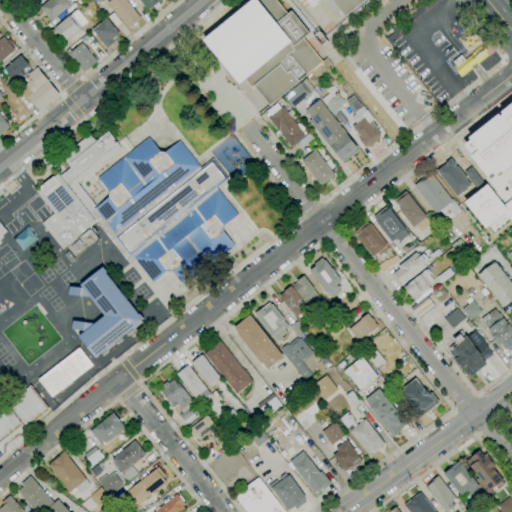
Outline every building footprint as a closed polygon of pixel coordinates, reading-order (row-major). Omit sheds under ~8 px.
[(50,22),(39,8),(49,0),(65,0),(70,5),(50,22)] [(97,9),(90,0),(100,0),(104,4),(97,9)] [(128,29),(107,3),(110,0),(125,0),(141,19),(128,29)] [(160,0),(148,11),(139,0),(160,0)] [(269,105),(255,87),(253,89),(245,79),(239,84),(203,40),(207,37),(243,7),(241,4),(245,0),(275,0),(287,14),(291,11),(309,33),(303,38),(322,62),(269,105)] [(364,0),(345,16),(332,1),(333,0),(364,0)] [(65,41),(61,34),(59,36),(53,29),(77,9),(87,22),(65,41)] [(116,27),(108,16),(113,13),(121,23),(116,27)] [(107,48),(92,30),(106,18),(119,34),(118,35),(120,37),(114,42),(107,48)] [(0,62),(0,38),(3,36),(7,40),(8,39),(12,43),(10,45),(14,50),(0,62)] [(83,73),(68,54),(82,43),(97,61),(83,73)] [(461,77),(452,67),(463,58),(465,60),(468,58),(471,55),(469,53),(479,45),(488,56),(478,64),(476,62),(473,65),(470,67),(471,69),(461,77)] [(15,81),(4,68),(20,55),(29,65),(20,72),(23,75),(15,81)] [(39,112),(21,90),(26,86),(25,85),(28,82),(25,78),(28,76),(27,74),(36,67),(59,95),(39,112)] [(308,94),(300,84),(306,80),(313,89),(308,94)] [(293,108),(283,97),(299,83),(309,95),(293,108)] [(334,115),(321,99),(334,89),(335,91),(337,89),(340,92),(338,93),(346,102),(344,104),(345,105),(343,107),(341,106),(343,108),(334,115)] [(340,160),(309,121),(312,119),(305,111),(319,99),(346,133),(346,134),(359,151),(345,162),(342,159),(340,160)] [(369,148),(367,146),(366,147),(366,146),(365,147),(359,140),(361,138),(352,127),(356,123),(351,117),(355,114),(354,113),(354,114),(349,107),(357,100),(373,120),(372,121),(377,127),(375,129),(380,135),(378,137),(380,139),(369,148)] [(462,144),(487,176),(484,178),(489,185),(488,186),(486,183),(462,202),(484,230),(504,215),(510,223),(511,221),(511,100),(498,111),(501,115),(499,116),(497,113),(466,137),(469,139),(462,144)] [(291,148),(287,143),(286,144),(283,141),(285,140),(281,135),(282,134),(279,130),(278,131),(274,126),(273,127),(270,124),(272,123),(268,118),(270,116),(269,114),(267,111),(277,103),(280,108),(282,106),(287,112),(291,109),(294,114),(290,117),(306,136),(291,148)] [(344,125),(336,116),(341,111),(349,121),(344,125)] [(0,134),(0,115),(9,127),(0,134)] [(96,222),(76,238),(77,238),(62,250),(41,223),(54,213),(36,191),(40,188),(40,187),(53,176),(54,177),(58,174),(60,176),(70,168),(61,157),(90,134),(96,141),(108,132),(118,143),(66,184),(96,222)] [(303,147),(299,142),(306,136),(305,135),(310,132),(315,138),(303,147)] [(97,207),(108,197),(109,192),(98,178),(149,138),(160,152),(165,152),(179,141),(201,168),(212,159),(228,179),(217,188),(238,215),(224,226),(223,232),(234,246),(225,253),(183,286),(172,272),(167,271),(153,282),(136,261),(94,208),(97,207)] [(136,261),(130,265),(96,222),(66,184),(118,143),(121,148),(78,183),(97,207),(94,208),(136,261)] [(321,186),(301,161),(315,150),(335,175),(321,186)] [(471,185),(466,179),(467,178),(458,167),(457,168),(455,165),(456,164),(451,158),(445,163),(445,164),(442,166),(436,171),(457,197),(471,185)] [(450,217),(446,211),(443,213),(440,210),(435,214),(414,186),(425,177),(426,179),(432,174),(452,200),(452,199),(460,209),(450,217)] [(421,232),(416,225),(413,228),(399,210),(401,209),(396,202),(394,200),(405,191),(427,217),(426,218),(430,224),(421,232)] [(400,242),(397,238),(392,242),(375,221),(376,220),(373,217),(386,207),(388,209),(389,208),(410,234),(400,242)] [(372,257),(356,236),(357,235),(354,232),(367,222),(369,224),(370,223),(389,248),(380,255),(379,254),(378,255),(377,254),(372,257)] [(460,256),(451,245),(460,238),(469,249),(460,256)] [(406,253),(402,249),(410,243),(413,247),(406,253)] [(400,287),(391,275),(399,268),(398,266),(416,252),(426,266),(400,287)] [(382,272),(377,266),(386,260),(386,261),(395,254),(399,259),(382,272)] [(332,298),(327,293),(309,271),(315,266),(313,265),(322,258),(324,261),(325,260),(342,282),(337,286),(339,285),(341,287),(339,289),(341,291),(332,298)] [(511,298),(502,306),(478,276),(495,262),(511,283),(511,298)] [(85,330),(72,329),(73,321),(94,323),(104,315),(90,297),(69,295),(69,286),(82,288),(80,285),(102,267),(107,272),(106,273),(139,314),(140,314),(143,318),(141,320),(143,322),(134,329),(133,328),(115,342),(116,343),(107,350),(106,349),(95,358),(78,336),(85,330)] [(441,284),(436,277),(449,268),(454,274),(441,284)] [(413,298),(409,294),(403,288),(425,270),(434,280),(413,298)] [(305,304),(293,288),(294,287),(292,285),(303,276),(318,294),(315,297),(314,296),(305,304)] [(296,318),(278,296),(284,292),(283,291),(290,286),(305,304),(298,309),(301,313),(296,318)] [(419,318),(411,308),(427,296),(434,305),(419,318)] [(471,320),(466,314),(465,315),(462,311),(463,310),(462,309),(469,303),(466,301),(470,298),(481,311),(471,320)] [(277,340),(273,336),(272,337),(254,314),(269,302),(288,326),(284,329),(287,332),(277,340)] [(452,329),(444,318),(457,308),(465,318),(452,329)] [(511,349),(509,352),(508,349),(506,351),(501,344),(499,345),(497,343),(496,344),(492,339),(494,338),(492,336),(493,335),(488,329),(484,325),(499,313),(511,328),(511,349)] [(359,342),(349,329),(360,321),(359,320),(367,314),(378,327),(359,342)] [(267,370),(262,363),(261,364),(237,334),(238,333),(234,328),(250,315),(283,357),(267,370)] [(298,338),(290,326),(296,321),(305,333),(298,338)] [(471,376),(464,368),(462,369),(455,360),(455,359),(449,352),(450,351),(448,349),(455,343),(453,340),(460,334),(463,338),(466,335),(467,336),(474,330),(475,331),(489,348),(488,349),(493,355),(484,362),(486,364),(478,370),(471,376)] [(236,394),(204,354),(220,341),(252,381),(236,394)] [(305,380),(280,349),(287,344),(312,375),(305,380)] [(51,397),(38,379),(79,348),(93,365),(51,397)] [(376,368),(367,357),(376,350),(385,362),(376,368)] [(211,388),(209,385),(191,363),(202,355),(219,377),(218,378),(220,380),(211,388)] [(326,373),(324,370),(327,368),(324,364),(322,365),(321,364),(323,362),(320,359),(324,356),(329,361),(328,361),(330,364),(331,364),(334,367),(326,373)] [(360,390),(357,388),(356,389),(353,386),(355,385),(344,371),(362,357),(377,376),(360,390)] [(200,402),(196,397),(195,398),(176,374),(188,365),(210,394),(200,402)] [(324,401),(312,386),(313,385),(317,382),(326,375),(337,390),(324,401)] [(419,419),(403,399),(404,398),(399,392),(415,378),(423,389),(424,388),(428,393),(431,393),(439,402),(419,419)] [(182,413),(178,408),(179,407),(178,406),(174,409),(159,391),(163,387),(162,385),(167,382),(168,383),(173,379),(176,384),(177,382),(194,403),(182,413)] [(6,404),(30,385),(49,409),(25,428),(22,424),(6,404)] [(393,437),(387,430),(386,431),(369,408),(370,407),(364,399),(379,388),(387,400),(388,399),(398,413),(399,413),(407,424),(400,430),(401,431),(393,437)] [(354,406),(346,396),(352,391),(360,401),(354,406)] [(267,418),(257,406),(272,393),(282,406),(267,418)] [(22,424),(0,440),(0,402),(3,400),(6,404),(22,424)] [(186,424),(179,416),(191,406),(198,415),(186,424)] [(239,426),(235,422),(235,421),(228,413),(232,409),(239,418),(238,419),(241,424),(239,426)] [(100,444),(90,431),(93,429),(93,428),(113,412),(119,420),(125,428),(105,443),(103,441),(100,444)] [(230,427),(222,416),(227,412),(236,422),(230,427)] [(369,456),(349,431),(350,431),(340,419),(348,412),(355,421),(354,422),(357,425),(359,423),(358,421),(361,419),(362,421),(365,419),(384,444),(369,456)] [(199,440),(196,436),(193,437),(188,430),(207,415),(216,427),(199,440)] [(332,446),(322,432),(334,422),(345,436),(332,446)] [(258,447),(248,435),(258,426),(268,439),(258,447)] [(218,446),(214,441),(222,435),(226,440),(218,446)] [(128,482),(122,474),(123,473),(122,472),(120,473),(116,468),(112,463),(114,461),(112,459),(135,440),(146,454),(132,465),(138,473),(128,482)] [(344,472),(333,456),(338,452),(335,448),(347,440),(362,461),(352,468),(352,467),(344,472)] [(92,465),(84,455),(95,446),(103,456),(92,465)] [(81,493),(76,487),(70,492),(61,480),(60,481),(54,474),(55,474),(48,464),(65,451),(86,478),(85,479),(90,485),(81,493)] [(489,491),(474,472),(470,466),(466,461),(479,451),(483,456),(486,453),(488,456),(487,457),(496,468),(494,469),(503,480),(489,491)] [(315,492),(314,493),(307,485),(292,466),(293,465),(290,462),(303,452),(320,472),(321,472),(331,484),(324,490),(321,487),(322,489),(318,492),(315,492)] [(461,495),(444,474),(450,469),(458,461),(479,486),(470,494),(467,490),(461,495)] [(96,477),(90,470),(96,466),(99,464),(104,470),(101,472),(96,477)] [(138,505),(127,491),(158,467),(165,476),(162,477),(166,483),(138,505)] [(110,495),(98,480),(106,474),(108,476),(113,472),(114,473),(116,471),(124,482),(122,483),(123,485),(110,495)] [(286,472),(288,476),(289,475),(306,497),(304,498),(307,501),(296,509),(294,507),(288,511),(269,485),(286,472)] [(35,511),(18,492),(23,486),(21,484),(30,476),(54,502),(57,499),(68,511),(35,511)] [(447,511),(445,511),(425,487),(431,483),(430,482),(437,476),(456,499),(452,502),(455,506),(447,511)] [(247,511),(234,495),(258,477),(285,511),(247,511)] [(126,490),(123,487),(128,482),(131,486),(126,490)] [(89,511),(81,505),(90,497),(90,496),(101,487),(109,498),(98,506),(98,505),(89,511)] [(409,511),(404,505),(420,492),(435,511),(409,511)] [(180,511),(142,511),(144,511),(145,511),(154,511),(177,494),(185,504),(183,505),(185,508),(180,511)] [(0,511),(0,507),(4,505),(2,502),(10,495),(24,511),(0,511)] [(511,511),(502,511),(497,506),(509,497),(511,500),(511,511)]
